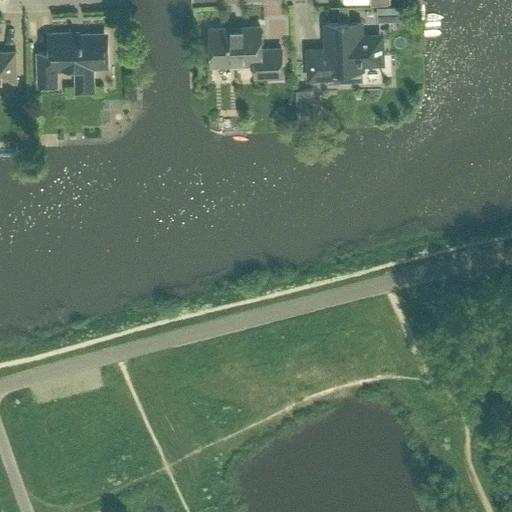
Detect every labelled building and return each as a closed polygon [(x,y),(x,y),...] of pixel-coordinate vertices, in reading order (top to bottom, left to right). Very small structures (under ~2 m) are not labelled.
[(411,23),(411,10),(393,10),(393,23),(411,23)] [(325,23),(326,48),(308,49),(309,77),(327,76),(327,81),(329,81),(329,79),(354,78),(354,68),(362,67),(362,62),(382,62),(381,34),(361,35),(361,21),(325,23)] [(255,76),(282,75),(281,47),(261,48),(260,25),(209,27),(210,63),(254,62),(255,76)] [(105,48),(104,33),(71,34),(71,32),(51,32),(52,51),(38,52),(39,85),(56,85),(56,66),(76,66),(77,91),(96,90),(95,65),(105,65),(105,59),(107,59),(107,48),(105,48)] [(0,79),(16,79),(15,50),(0,50),(0,79)] [(314,87),(296,88),(297,117),(315,116),(314,87)] [(29,137),(28,93),(10,94),(11,138),(29,137)]
